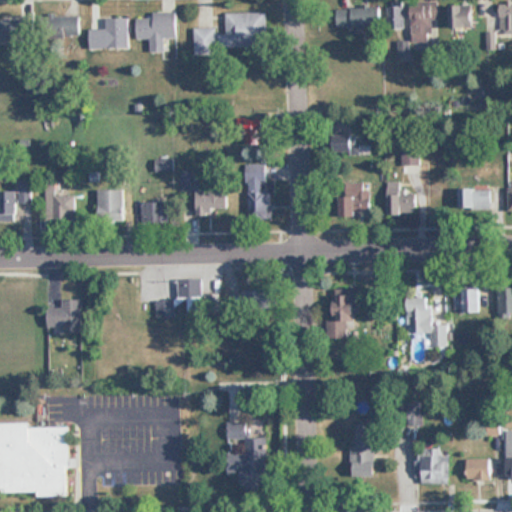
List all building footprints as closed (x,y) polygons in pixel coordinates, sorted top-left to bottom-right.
[(511,30),(511,0),(500,1),(500,30),(511,30)] [(389,5),(389,28),(404,28),(404,5),(389,5)] [(439,20),(439,5),(412,5),(412,40),(434,40),(434,20),(439,20)] [(453,30),(477,30),(477,17),(466,17),(466,6),(453,6),(453,30)] [(381,8),(337,8),(337,27),(381,27),(381,8)] [(227,14),(227,34),(217,34),(217,28),(195,28),(196,53),(269,51),(268,13),(227,14)] [(138,40),(151,39),(151,53),(165,52),(165,39),(178,39),(177,14),(138,15),(138,40)] [(81,38),(81,17),(49,17),(49,38),(81,38)] [(129,49),(129,19),(107,19),(107,29),(91,29),(91,49),(129,49)] [(35,20),(0,20),(0,45),(35,45),(35,20)] [(263,127),(241,127),(241,158),(263,158),(263,127)] [(360,154),(360,135),(336,135),(336,154),(360,154)] [(173,160),(158,160),(158,170),(173,170),(173,160)] [(248,219),(274,219),(274,181),(267,181),(267,165),(248,165),(248,219)] [(0,222),(17,223),(17,204),(33,204),(33,181),(18,181),(18,191),(0,191),(0,222)] [(418,194),(406,194),(406,181),(389,181),(389,215),(418,215),(418,194)] [(372,218),(372,184),(340,185),(340,218),(372,218)] [(229,185),(197,185),(197,217),(229,217),(229,185)] [(494,188),(461,188),(461,213),(494,213),(494,188)] [(126,224),(126,190),(99,190),(99,224),(126,224)] [(60,197),(60,221),(77,221),(77,197),(60,197)] [(168,224),(167,198),(142,199),(143,225),(168,224)] [(482,311),(482,284),(456,284),(457,312),(482,311)] [(511,285),(499,285),(499,312),(511,311),(511,285)] [(328,319),(328,338),(348,338),(348,322),(356,322),(356,313),(361,313),(361,288),(335,289),(335,319),(328,319)] [(275,289),(244,289),(244,310),(275,310),(275,289)] [(82,332),(82,300),(63,300),(63,308),(48,309),(48,328),(63,328),(63,332),(82,332)] [(433,346),(447,345),(447,325),(432,325),(432,301),(409,302),(409,332),(433,332),(433,346)] [(421,400),(407,400),(407,424),(421,424),(421,400)] [(228,440),(245,439),(246,451),(226,452),(227,478),(268,476),(266,436),(247,436),(247,421),(227,422),(228,440)] [(69,495),(69,426),(30,427),(30,422),(0,422),(0,492),(39,492),(39,496),(69,495)] [(376,475),(376,424),(354,424),(354,475),(376,475)] [(442,447),(422,447),(422,483),(450,483),(450,454),(442,454),(442,447)] [(468,457),(468,480),(492,480),(492,457),(468,457)]
